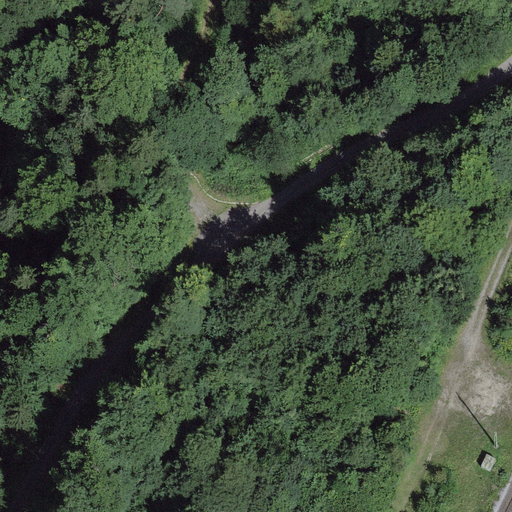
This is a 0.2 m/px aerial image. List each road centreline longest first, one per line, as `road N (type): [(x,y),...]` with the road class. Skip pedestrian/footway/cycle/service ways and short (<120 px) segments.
road 1 (track): [(511,68),(331,168),(229,241),(113,359),(17,511)]
road 2 (track): [(229,241),(200,208),(176,144),(179,104),(214,0)]
road 3 (track): [(449,393),(511,231)]
road 4 (track): [(449,393),(397,511)]
